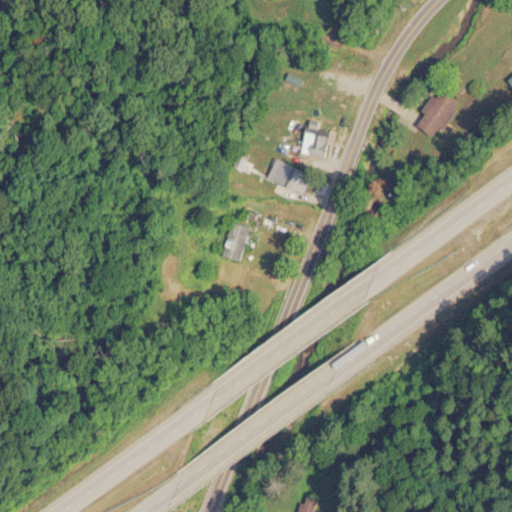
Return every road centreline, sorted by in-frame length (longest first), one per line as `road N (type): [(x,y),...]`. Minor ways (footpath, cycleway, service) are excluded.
road 1 (residential): [(442,0),(388,67),(274,382),(207,511)]
road 2 (trunk): [(208,469),(388,337)]
road 3 (trunk): [(392,267),(215,402)]
road 4 (trunk): [(215,402),(60,511)]
road 5 (trunk): [(388,337),(511,245)]
road 6 (trunk): [(511,178),(392,267)]
